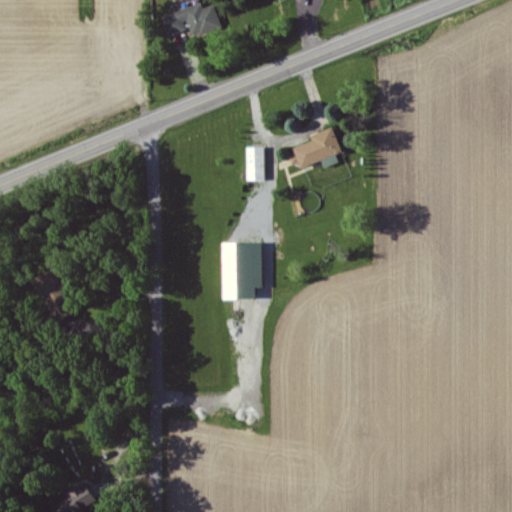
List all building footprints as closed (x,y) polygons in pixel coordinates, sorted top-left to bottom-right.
[(229,29),(221,6),(209,11),(205,0),(196,0),(181,6),(184,14),(169,19),(176,38),(195,30),(199,40),(229,29)] [(347,164),(344,157),(350,154),(341,129),(318,138),(320,143),(301,150),(309,170),(329,163),(332,170),(347,164)] [(254,183),(272,183),(271,149),(254,149),(254,183)] [(233,302),(264,301),(264,290),(271,290),(271,245),(232,246),(233,302)] [(83,315),(63,276),(62,276),(62,275),(42,285),(63,325),(83,315)] [(78,497),(59,509),(61,511),(93,511),(106,504),(93,485),(77,495),(78,497)]
